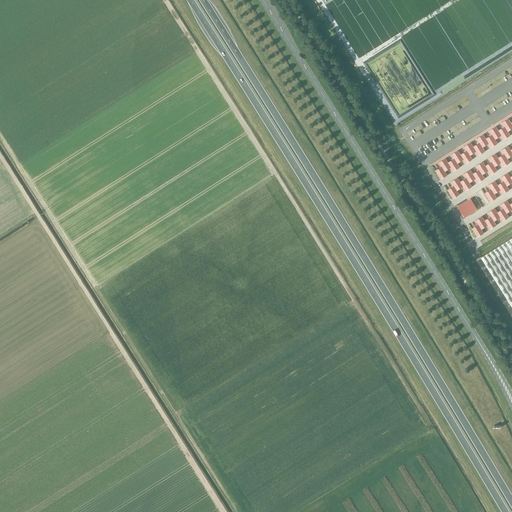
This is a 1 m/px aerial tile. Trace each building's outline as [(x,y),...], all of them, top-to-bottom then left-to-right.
[(442,167),(435,171),(441,180),(447,176),(445,172),(451,168),(454,172),(460,168),(457,164),(464,160),(466,164),(472,160),(470,156),(476,152),(479,156),(485,152),(482,148),(489,144),(491,148),(497,144),(495,140),(501,136),(504,140),(510,136),(508,132),(511,129),(511,122),(511,123),(508,119),(502,123),(504,127),(498,131),(496,127),(489,131),(492,135),(486,139),(483,135),(477,139),(479,143),(473,147),(470,143),(464,147),(467,151),(460,155),(458,151),(452,155),(454,159),(448,163),(445,159),(439,163),(442,167)] [(454,186),(448,190),(453,199),(459,195),(457,191),(463,187),(466,191),(472,187),(469,183),(476,179),(478,183),(484,179),(482,175),(488,171),(491,175),(497,171),(495,167),(501,163),(503,167),(510,163),(507,159),(511,155),(511,149),(510,150),(508,146),(502,150),(504,154),(498,158),(495,154),(489,158),(491,162),(485,166),(483,162),(476,166),(479,170),(473,174),(470,170),(464,174),(466,178),(460,182),(457,178),(451,182),(454,186)] [(491,190),(485,194),(490,202),(497,198),(494,194),(500,190),(503,194),(509,190),(507,186),(511,182),(511,176),(510,178),(507,174),(501,178),(504,182),(497,186),(495,182),(489,186),(491,190)] [(471,199),(458,207),(464,217),(477,209),(471,199)] [(478,225),(472,229),(477,237),(484,233),(481,229),(487,225),(490,229),(496,225),(494,221),(500,217),(503,221),(509,217),(506,213),(511,209),(511,203),(510,205),(507,201),(501,205),(503,209),(497,213),(494,209),(488,213),(491,217),(484,221),(482,217),(475,221),(478,225)] [(511,237),(481,257),(511,306),(511,237)]
